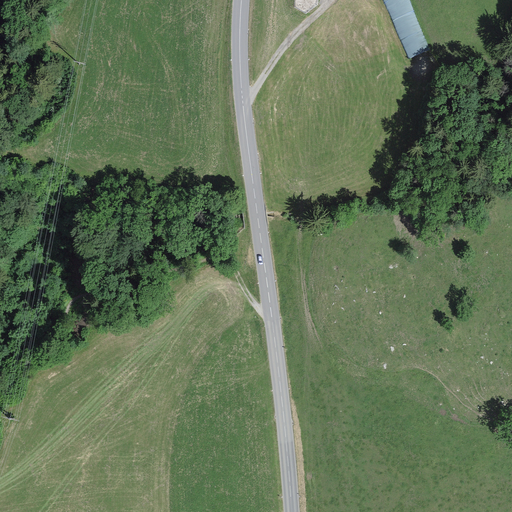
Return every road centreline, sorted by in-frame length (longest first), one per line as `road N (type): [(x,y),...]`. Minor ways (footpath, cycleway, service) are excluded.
road 1 (secondary): [(242,0),(243,103),(291,511)]
road 2 (track): [(243,103),(292,36),(332,0)]
